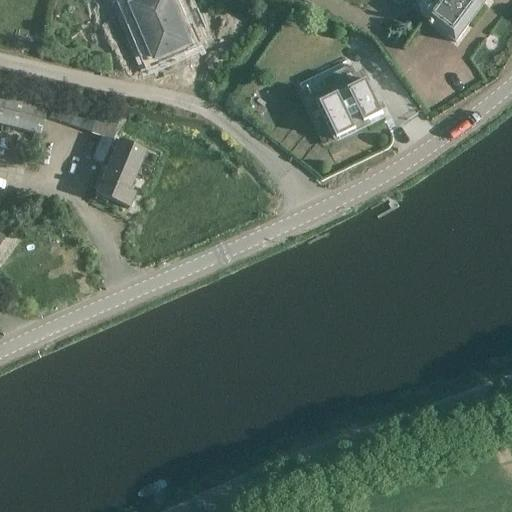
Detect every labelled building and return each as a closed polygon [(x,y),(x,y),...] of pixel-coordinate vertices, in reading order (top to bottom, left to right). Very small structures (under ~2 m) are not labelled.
[(172,0),(142,0),(126,8),(135,29),(143,26),(157,59),(192,43),(187,30),(198,25),(185,0),(180,0),(174,3),(172,0)] [(419,0),(412,11),(424,19),(426,21),(454,42),(456,44),(457,42),(484,7),(488,10),(492,3),(487,0),(419,0)] [(321,105),(317,107),(311,110),(312,112),(310,113),(322,137),(334,131),(338,140),(357,131),(356,128),(384,115),(367,82),(361,85),(352,66),(322,81),(331,100),(320,105),(321,105)] [(0,125),(40,136),(47,108),(0,96),(0,125)] [(71,125),(79,104),(56,99),(50,118),(71,125)] [(87,106),(79,104),(71,125),(114,140),(122,118),(87,106)] [(144,152),(119,142),(96,195),(128,209),(134,194),(128,190),(144,152)]
